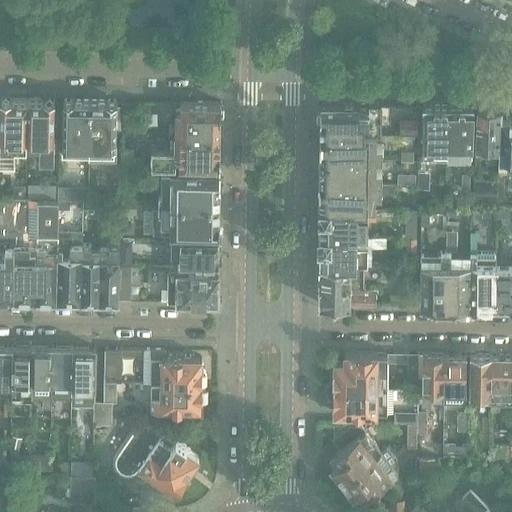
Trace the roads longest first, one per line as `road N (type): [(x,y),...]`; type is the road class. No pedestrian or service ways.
road 1 (residential): [(0,67),(253,74)]
road 2 (residential): [(250,324),(0,321)]
road 3 (tertiary): [(286,325),(289,75)]
road 4 (tertiary): [(253,74),(250,324)]
road 5 (residential): [(286,325),(511,329)]
road 6 (tertiary): [(250,324),(247,511)]
road 7 (tertiary): [(288,511),(286,325)]
road 8 (residential): [(338,79),(511,82)]
